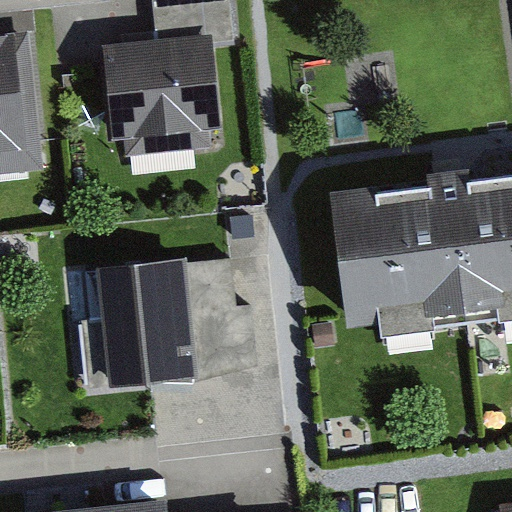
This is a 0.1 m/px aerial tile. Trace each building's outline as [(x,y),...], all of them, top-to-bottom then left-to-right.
[(155,0),(158,37),(122,40),(130,143),(237,134),(230,44),(245,43),(241,0),(155,0)] [(21,33),(0,34),(0,165),(30,164),(21,33)] [(511,174),(370,190),(384,319),(511,304),(511,174)] [(238,258),(112,269),(129,389),(209,382),(268,371),(261,310),(242,310),(238,258)] [(264,511),(265,510),(244,511),(171,511),(168,488),(23,505),(23,511),(264,511)]
